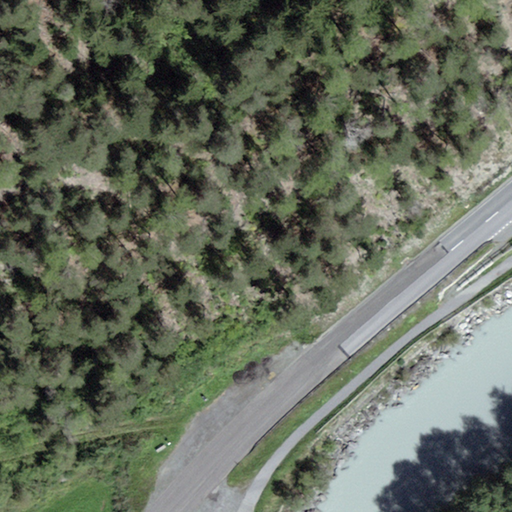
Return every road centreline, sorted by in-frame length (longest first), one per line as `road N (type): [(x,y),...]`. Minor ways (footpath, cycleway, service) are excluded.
road 1 (primary): [(511,199),(240,435),(170,511)]
road 2 (track): [(245,511),(261,476),(305,420),(443,311)]
